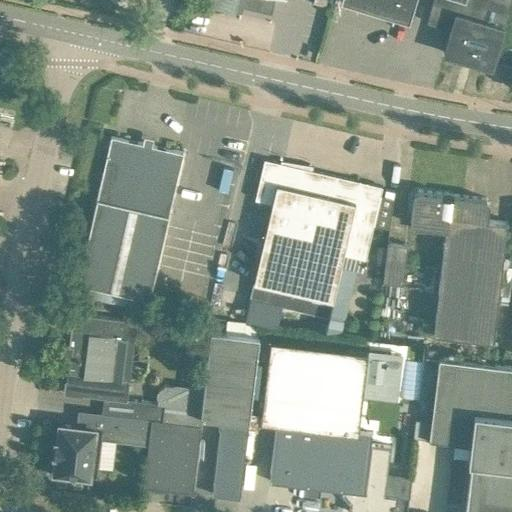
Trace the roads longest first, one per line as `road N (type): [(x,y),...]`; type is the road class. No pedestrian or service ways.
road 1 (tertiary): [(511,130),(415,118),(75,38)]
road 2 (unclassified): [(0,422),(30,212),(75,38)]
